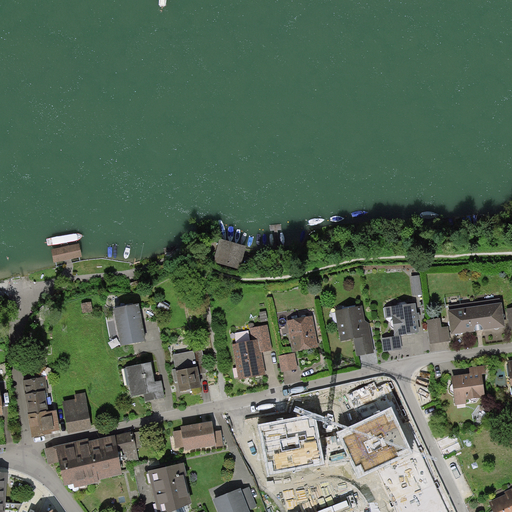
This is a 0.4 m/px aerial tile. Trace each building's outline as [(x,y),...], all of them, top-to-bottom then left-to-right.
[(505,302),(450,310),(454,337),(509,329),(505,302)] [(113,309),(120,347),(146,341),(139,304),(113,309)] [(413,304),(387,308),(388,315),(394,315),(396,333),(416,330),(413,304)] [(361,307),(337,311),(342,339),(355,336),(358,353),(373,350),(368,323),(364,323),(361,307)] [(312,316),(287,321),(292,352),(317,348),(312,316)] [(440,318),(427,320),(430,344),(450,342),(448,326),(442,327),(440,318)] [(252,341),(233,345),(241,384),(268,378),(263,354),(275,349),(269,324),(251,328),(252,341)] [(381,339),(383,352),(402,349),(400,336),(381,339)] [(194,351),(173,355),(180,393),(201,389),(194,351)] [(278,356),(282,372),(298,369),(295,353),(278,356)] [(152,363),(126,367),(131,397),(144,395),(145,400),(164,397),(161,381),(155,382),(152,363)] [(485,368),(453,373),(458,405),(490,400),(485,368)] [(50,412),(43,377),(22,381),(32,437),(60,432),(56,411),(50,412)] [(76,399),(62,401),(68,434),(92,429),(85,393),(75,395),(76,399)] [(365,472),(397,457),(395,454),(406,449),(390,413),(351,430),(354,436),(344,440),(356,466),(361,464),(365,472)] [(272,432),(264,434),(269,462),(274,461),(275,470),(311,464),(310,460),(319,458),(313,429),(310,429),(308,421),(271,428),(272,432)] [(212,422),(180,427),(181,430),(173,432),(176,449),(184,447),(184,451),(216,445),(214,432),(212,422)] [(221,431),(214,432),(216,445),(217,448),(224,446),(221,431)] [(116,436),(60,448),(69,488),(125,476),(116,436)] [(183,511),(197,506),(187,463),(153,474),(161,511),(183,511)] [(8,511),(8,476),(0,475),(0,511),(8,511)] [(250,486),(213,500),(217,511),(251,511),(259,509),(250,486)] [(507,495),(490,503),(494,511),(511,511),(511,489),(506,492),(507,495)]
